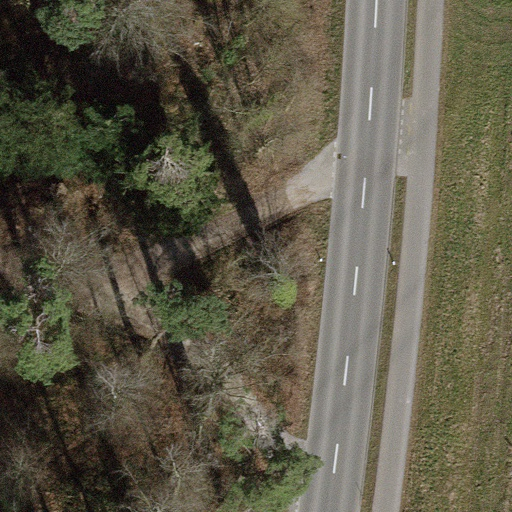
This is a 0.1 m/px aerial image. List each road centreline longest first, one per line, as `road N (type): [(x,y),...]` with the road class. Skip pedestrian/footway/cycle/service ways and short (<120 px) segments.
road 1 (tertiary): [(329,511),(381,0)]
road 2 (track): [(0,261),(115,296),(232,225),(374,103)]
road 3 (track): [(115,296),(190,341),(250,402),(302,511)]
